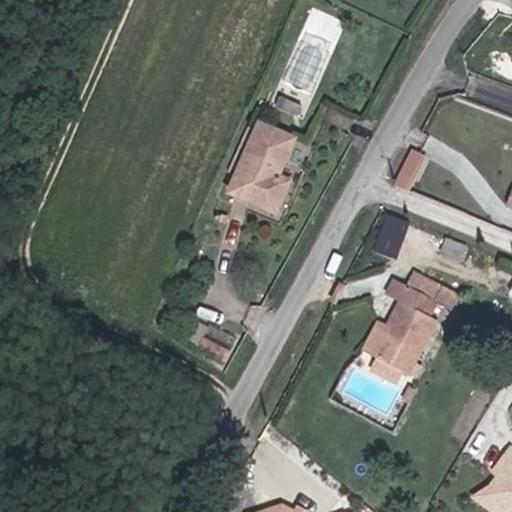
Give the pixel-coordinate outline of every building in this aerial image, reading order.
[(259,125),(256,133),(238,175),(230,192),(275,212),(287,183),(276,178),(293,139),(259,125)] [(238,175),(256,133),(246,130),(229,171),(238,175)] [(413,151),(395,186),(409,191),(426,158),(413,151)] [(400,282),(391,300),(400,304),(388,326),(373,355),(377,357),(405,371),(409,374),(437,320),(430,316),(444,289),(414,274),(407,286),(400,282)] [(391,300),(400,282),(394,279),(385,296),(391,300)] [(209,328),(196,321),(185,342),(225,363),(231,352),(204,337),(209,328)] [(364,350),(373,355),(388,326),(379,321),(364,350)] [(405,371),(377,357),(369,372),(397,387),(405,371)] [(511,511),(511,448),(503,461),(508,464),(500,475),(493,484),(495,501),(509,511),(511,511)] [(508,464),(503,461),(495,471),(500,475),(508,464)] [(475,496),(496,511),(509,511),(495,501),(493,484),(475,496)]
